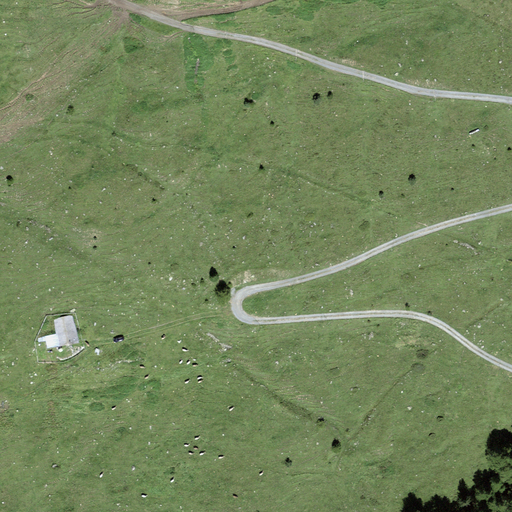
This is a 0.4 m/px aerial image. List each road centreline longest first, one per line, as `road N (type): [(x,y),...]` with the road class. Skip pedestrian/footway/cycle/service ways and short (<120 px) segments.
road 1 (track): [(511,371),(410,317),(250,324),(237,311),(251,293),(310,281),(511,210)]
road 2 (track): [(511,104),(428,97),(98,0)]
road 3 (track): [(240,317),(109,349),(4,398)]
